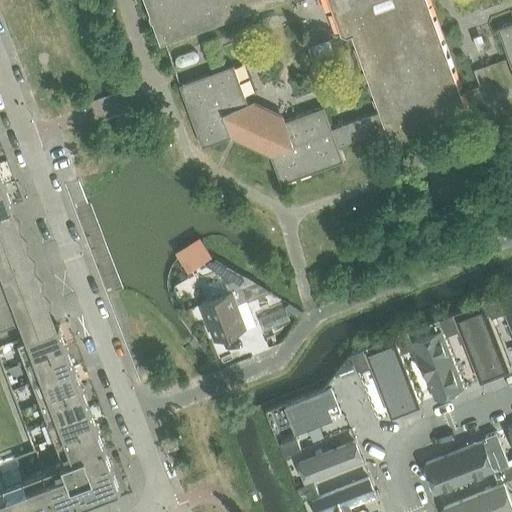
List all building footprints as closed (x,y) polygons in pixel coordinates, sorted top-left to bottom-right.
[(511,0),(144,0),(150,14),(153,13),(156,19),(152,20),(155,29),(160,43),(164,41),(278,0),(329,0),(341,33),(346,35),(351,33),(379,110),(331,127),(323,105),(284,120),(248,103),(234,63),(179,83),(202,145),(232,134),(233,135),(237,137),(270,152),(281,182),(343,159),(338,145),(368,135),(365,125),(382,119),(391,142),(413,134),(412,131),(418,129),(419,132),(435,126),(440,125),(439,121),(445,119),(446,122),(465,116),(468,114),(460,92),(426,0),(511,0),(511,21),(497,26),(508,56),(511,66),(511,0)] [(0,209),(14,204),(6,183),(0,184),(0,209)] [(0,324),(8,322),(45,308),(35,280),(32,281),(29,274),(21,253),(24,252),(14,225),(0,229),(0,324)] [(244,274),(215,256),(206,263),(221,272),(225,281),(226,281),(238,276),(244,274)] [(245,327),(236,303),(247,298),(238,276),(226,281),(229,290),(201,301),(216,338),(245,327)] [(503,312),(496,295),(484,300),(491,317),(503,312)] [(285,307),(259,318),(263,329),(290,318),(285,307)] [(458,330),(452,313),(439,318),(446,334),(458,330)] [(67,344),(59,323),(57,324),(18,339),(26,358),(18,361),(19,363),(67,344)] [(414,347),(407,331),(395,335),(401,352),(414,347)] [(75,364),(67,344),(19,363),(19,364),(27,361),(33,379),(26,382),(26,383),(75,364)] [(369,365),(362,348),(350,353),(357,370),(369,365)] [(82,385),(75,364),(26,383),(27,384),(34,382),(41,399),(33,402),(34,403),(82,385)] [(90,405),(82,385),(34,403),(34,404),(42,402),(49,419),(41,422),(42,423),(90,405)] [(98,425),(90,405),(42,423),(42,425),(50,422),(56,439),(49,442),(49,443),(98,425)] [(59,510),(121,487),(98,425),(49,443),(50,445),(57,442),(64,459),(62,460),(63,462),(45,469),(42,461),(41,462),(59,510)] [(178,444),(173,433),(162,437),(166,448),(178,444)] [(301,448),(296,435),(279,442),(284,454),(301,448)] [(54,511),(59,510),(41,462),(40,462),(43,470),(25,477),(22,469),(21,470),(36,511),(54,511)] [(511,476),(511,469),(510,463),(501,466),(493,470),(498,482),(511,476)] [(36,511),(21,470),(20,470),(22,477),(5,484),(2,477),(0,477),(13,511),(36,511)] [(0,511),(13,511),(0,477),(0,479),(2,485),(0,485),(0,511)] [(319,492),(314,480),(297,487),(302,499),(319,492)]
